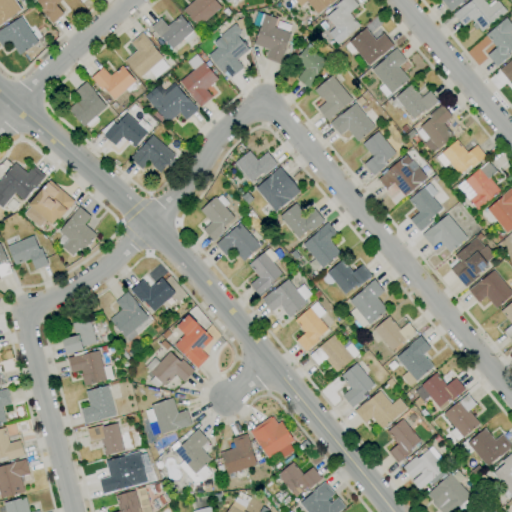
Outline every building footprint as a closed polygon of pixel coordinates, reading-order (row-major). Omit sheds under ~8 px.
[(0,25),(0,0),(15,0),(22,9),(5,21),(5,22),(0,25)] [(52,24),(40,10),(42,8),(35,0),(61,0),(56,5),(63,14),(52,24)] [(197,27),(182,10),(193,0),(215,0),(221,7),(197,27)] [(317,14),(307,2),(300,8),(293,0),(335,0),(330,5),(329,4),(317,14)] [(338,44),(328,33),(335,27),(326,17),(336,8),(334,6),(341,0),(353,0),(358,6),(349,13),(360,26),(338,44)] [(450,12),(440,0),(461,0),(462,2),(450,12)] [(481,32),(471,19),(463,26),(453,14),(465,4),(470,0),(483,0),(488,5),(494,0),(496,2),(498,0),(506,11),(481,32)] [(279,64),(265,59),(268,50),(253,44),(260,24),(264,13),(277,18),(274,27),(290,33),(284,49),(285,49),(279,64)] [(172,49),(162,37),(160,39),(150,27),(161,18),(167,26),(180,15),(193,30),(192,31),(195,35),(186,43),(183,40),(172,49)] [(19,55),(10,42),(2,47),(0,44),(0,29),(7,24),(8,25),(20,17),(38,43),(19,55)] [(496,67),(486,56),(496,48),(485,35),(505,18),(511,25),(511,49),(508,53),(510,55),(496,67)] [(226,78),(208,56),(218,48),(213,42),(235,23),(242,32),(238,36),(249,49),(237,60),(243,67),(230,78),(229,76),(226,78)] [(368,65),(348,42),(365,28),(375,40),(383,34),(393,45),(381,56),(380,55),(368,65)] [(146,79),(143,75),(139,78),(125,60),(136,50),(130,42),(142,32),(153,45),(152,45),(163,58),(161,59),(168,67),(155,78),(152,74),(146,79)] [(309,89),(296,79),(304,68),(295,61),(308,43),(314,48),(312,51),(326,61),(317,73),(319,74),(309,89)] [(385,97),(378,88),(383,84),(371,70),(383,60),(383,59),(396,49),(406,61),(398,67),(408,79),(391,94),(390,93),(385,97)] [(200,107),(189,95),(190,94),(180,82),(194,70),(187,62),(196,54),(203,62),(217,79),(205,89),(211,97),(200,107)] [(511,79),(509,82),(498,70),(511,59),(511,60),(511,79)] [(114,99),(104,88),(101,90),(90,78),(102,68),(110,76),(122,66),(135,81),(133,82),(136,85),(128,92),(125,89),(114,99)] [(327,120),(317,108),(325,101),(322,98),(321,99),(313,90),(332,75),(351,99),(338,110),(339,111),(327,120)] [(89,127),(86,124),(83,127),(68,109),(79,100),(73,92),(85,82),(96,94),(95,94),(106,107),(96,116),(98,119),(89,127)] [(167,123),(145,96),(159,85),(164,91),(174,83),(176,85),(197,111),(185,120),(179,113),(167,123)] [(413,119),(401,106),(399,108),(396,105),(393,108),(390,105),(393,103),(391,101),(395,98),(410,85),(421,98),(429,91),(437,101),(426,111),(424,109),(413,119)] [(357,141),(347,129),(339,136),(329,123),(341,113),(342,114),(354,103),(374,127),(357,141)] [(433,152),(424,142),(429,138),(419,127),(431,117),(429,115),(441,104),(452,116),(443,123),(453,136),(437,149),(433,152)] [(134,147),(122,137),(115,146),(103,135),(113,123),(116,125),(126,114),(137,123),(141,118),(151,127),(147,132),(134,147)] [(372,176),(363,165),(372,157),(361,144),(377,131),(395,153),(385,162),(387,164),(372,176)] [(159,173),(151,166),(152,165),(149,161),(142,170),(129,159),(140,147),(141,147),(152,135),(175,155),(172,158),(177,163),(172,169),(166,165),(159,173)] [(459,175),(449,163),(444,167),(436,158),(441,153),(441,152),(456,140),(467,153),(476,145),(485,156),(471,168),(469,166),(459,175)] [(250,182),(245,175),(242,177),(232,165),(235,163),(235,162),(249,151),(257,161),(267,152),(277,164),(264,175),(262,172),(250,182)] [(404,196),(393,183),(386,189),(377,179),(386,172),(386,171),(406,154),(411,161),(413,160),(427,177),(404,196)] [(469,199),(468,200),(457,186),(464,180),(464,181),(478,169),(479,169),(488,161),(496,172),(489,178),(500,191),(483,205),(484,206),(479,211),(469,199)] [(1,208),(0,207),(0,180),(15,163),(27,173),(33,166),(45,177),(35,188),(34,188),(23,200),(14,193),(1,208)] [(275,212),(255,187),(280,167),(300,192),(275,212)] [(30,206),(28,205),(49,180),(75,201),(59,220),(57,218),(51,225),(45,220),(30,206)] [(419,232),(409,219),(418,212),(408,200),(423,187),(424,187),(429,183),(437,193),(432,197),(441,209),(430,218),(432,221),(419,232)] [(511,227),(506,233),(486,209),(501,197),(501,196),(510,188),(511,190),(511,227)] [(213,241),(203,229),(210,222),(199,210),(215,197),(217,198),(221,195),(229,203),(224,207),(234,218),(223,227),(225,230),(213,241)] [(5,207),(12,199),(18,204),(12,212),(5,207)] [(298,238),(279,216),(296,203),(306,215),(314,209),(324,221),(311,231),(309,229),(298,238)] [(45,220),(39,227),(23,214),(30,206),(45,220)] [(72,256),(62,247),(68,240),(58,232),(79,207),(90,216),(84,224),(96,234),(82,251),(78,248),(72,256)] [(449,253),(439,241),(431,247),(421,235),(434,224),(447,214),(467,238),(449,253)] [(243,261),(232,250),(225,256),(215,244),(227,233),(227,234),(240,223),(260,246),(243,261)] [(322,268),(303,245),(315,235),(314,233),(326,223),(337,235),(330,241),(340,253),(322,268)] [(465,288),(450,269),(459,262),(454,256),(469,244),(468,243),(475,237),(475,236),(480,233),(483,237),(479,241),(484,247),(486,245),(494,255),(486,262),(488,265),(477,274),(478,276),(465,288)] [(35,270),(30,259),(14,266),(6,247),(33,236),(39,249),(41,248),(48,264),(35,270)] [(0,277),(0,246),(7,261),(6,261),(11,273),(0,277)] [(259,297),(249,285),(258,277),(248,265),(263,252),(281,274),(270,283),(272,286),(259,297)] [(344,295),(326,273),(342,260),(352,272),(361,265),(371,276),(357,288),(355,286),(344,295)] [(511,293),(495,309),(485,296),(478,302),(468,291),(480,280),(481,281),(493,270),(511,291),(511,293)] [(153,311),(143,300),(141,303),(130,290),(142,280),(149,288),(161,278),(174,293),(153,311)] [(289,318),(282,309),(283,309),(280,305),(272,312),(262,299),(273,289),(274,290),(287,279),(295,290),(303,284),(311,295),(304,300),(306,304),(289,318)] [(363,329),(353,317),(351,319),(347,314),(354,308),(349,301),(361,291),(360,290),(373,279),(383,292),(376,297),(387,310),(369,325),(368,325),(363,329)] [(128,342),(125,337),(124,338),(109,320),(121,309),(114,302),(126,291),(138,305),(137,305),(151,322),(128,342)] [(511,341),(499,326),(507,320),(500,312),(511,301),(511,341)] [(305,352),(295,341),(304,333),(294,321),(316,302),(325,312),(318,318),(327,329),(317,338),(318,340),(305,352)] [(197,368),(185,357),(186,356),(174,345),(184,334),(176,326),(188,315),(197,324),(212,339),(201,351),(208,357),(197,368)] [(391,351),(373,329),(388,316),(400,330),(408,323),(416,333),(404,343),(403,341),(391,351)] [(65,355),(61,339),(75,336),(71,324),(89,319),(95,343),(82,347),(83,350),(65,355)] [(336,373),(325,360),(318,366),(309,355),(318,348),(318,347),(333,335),(345,348),(350,344),(359,354),(352,360),(352,359),(336,373)] [(415,381),(396,358),(409,347),(408,346),(420,336),(430,348),(422,355),(425,359),(426,358),(433,367),(415,381)] [(84,386),(81,375),(82,375),(81,371),(71,373),(67,358),(73,356),(73,354),(86,350),(86,353),(98,350),(102,367),(109,366),(113,378),(84,386)] [(156,388),(149,381),(154,376),(144,367),(154,357),(158,362),(169,351),(179,361),(182,359),(194,371),(183,382),(175,374),(172,377),(164,386),(161,383),(156,388)] [(352,408),(342,396),(350,389),(340,377),(356,363),(374,385),(362,395),(365,397),(352,408)] [(439,407),(429,396),(423,402),(414,391),(421,386),(421,385),(435,373),(446,386),(455,378),(464,389),(451,401),(449,398),(439,407)] [(84,424),(80,409),(89,407),(85,392),(107,386),(115,415),(99,419),(99,420),(84,424)] [(0,390),(7,389),(11,404),(1,407),(5,422),(0,423),(0,390)] [(381,429),(371,417),(363,423),(354,411),(366,401),(379,391),(391,404),(398,398),(407,408),(381,429)] [(457,441),(449,432),(454,428),(443,414),(458,401),(458,402),(467,394),(475,404),(468,411),(479,424),(463,437),(462,437),(457,441)] [(160,434),(155,421),(149,423),(144,411),(151,409),(150,405),(172,398),(177,413),(186,410),(192,425),(176,430),(175,429),(160,434)] [(283,458),(278,451),(268,458),(259,444),(258,445),(249,431),(270,417),(271,418),(273,417),(277,423),(281,421),(293,441),(289,444),(294,451),(283,458)] [(397,463),(388,452),(397,444),(386,432),(402,419),(420,441),(409,450),(411,452),(397,463)] [(104,455),(102,448),(92,451),(86,429),(101,425),(102,427),(117,423),(118,429),(126,427),(132,448),(104,455)] [(0,429),(5,428),(8,443),(19,440),(23,456),(7,460),(7,457),(0,458),(0,429)] [(486,467),(466,443),(484,428),(494,440),(502,434),(511,446),(499,457),(499,456),(486,467)] [(195,484),(178,465),(183,461),(174,452),(186,441),(186,440),(197,429),(208,441),(201,448),(211,459),(204,465),(211,473),(199,484),(195,484)] [(227,475),(219,452),(235,447),(232,439),(246,434),(256,465),(227,475)] [(419,490),(411,481),(421,473),(420,472),(411,479),(402,467),(415,456),(417,459),(428,449),(445,469),(430,482),(430,481),(419,490)] [(511,494),(511,495),(493,473),(504,464),(501,461),(511,451),(511,494)] [(103,493),(100,480),(109,477),(105,460),(126,455),(126,456),(135,453),(139,472),(131,474),(134,485),(115,490),(103,493)] [(0,466),(10,464),(10,463),(25,459),(29,475),(20,477),(24,492),(0,498),(0,466)] [(295,497),(277,475),(293,462),(303,475),(312,467),(321,479),(308,490),(306,488),(295,497)] [(454,511),(440,511),(437,508),(438,508),(436,508),(433,505),(433,503),(427,496),(429,494),(428,494),(449,473),(475,500),(462,511),(458,511),(456,510),(454,511)] [(306,511),(299,503),(312,493),(311,492),(324,482),(334,494),(327,500),(330,504),(337,497),(345,507),(338,511),(306,511)] [(151,499),(158,511),(156,511),(119,511),(115,496),(134,491),(134,488),(147,485),(151,499)] [(5,511),(3,503),(25,497),(28,511),(32,511),(39,510),(39,511),(5,511)]
